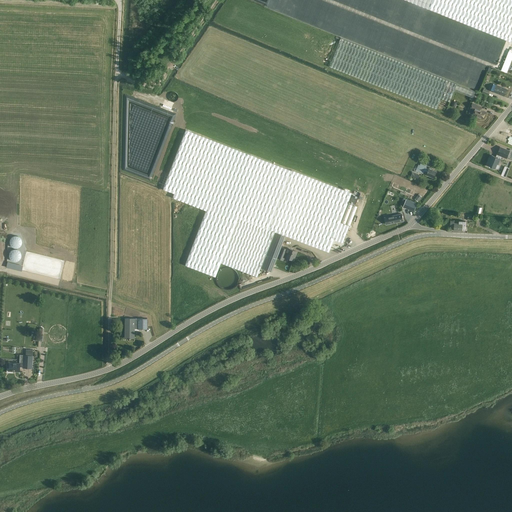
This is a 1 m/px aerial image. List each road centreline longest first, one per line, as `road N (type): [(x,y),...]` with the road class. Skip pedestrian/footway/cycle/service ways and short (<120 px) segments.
road 1 (tertiary): [(0,412),(120,379),(242,309),(409,239),(451,234)]
road 2 (unclassified): [(0,397),(109,369),(203,313),(410,226)]
road 3 (track): [(116,73),(109,369),(85,389)]
road 4 (unclassified): [(410,226),(511,106)]
road 5 (track): [(219,0),(157,89),(116,73)]
